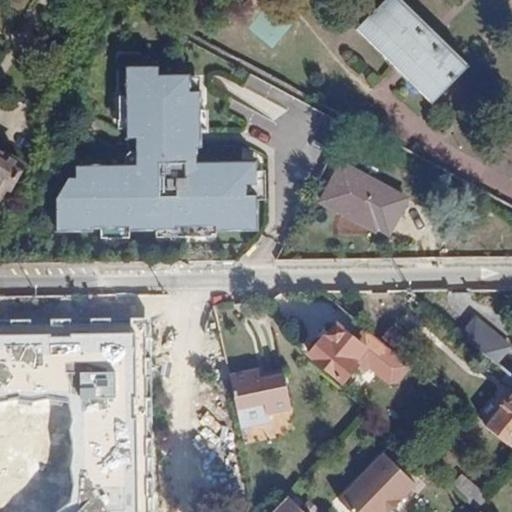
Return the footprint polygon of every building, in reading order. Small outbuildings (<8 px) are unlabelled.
[(433,103),(468,67),(399,0),(386,0),(358,29),(433,103)] [(271,47),(288,29),(268,10),(251,28),(271,47)] [(217,216),(217,220),(259,219),(258,151),(199,152),(199,136),(203,136),(202,80),(192,80),(192,63),(160,64),(160,55),(127,55),(128,127),(137,127),(137,154),(76,154),(76,165),(69,165),(56,188),(58,221),(93,219),(93,216),(130,216),(130,219),(176,219),(176,216),(217,216)] [(0,181),(13,188),(25,164),(0,150),(0,181)] [(397,191),(342,162),(338,168),(320,202),(376,231),(397,191)] [(328,163),(323,171),(310,197),(320,202),(338,168),(328,163)] [(511,330),(511,328),(511,314),(488,292),(480,302),(511,330)] [(464,311),(454,324),(491,353),(501,340),(464,311)] [(414,366),(382,339),(367,327),(356,340),(335,324),(322,339),(320,337),(306,353),(343,383),(357,368),(364,374),(369,368),(389,385),(398,385),(414,366)] [(0,410),(34,442),(83,389),(14,327),(0,342),(0,410)] [(390,328),(382,337),(403,353),(410,344),(390,328)] [(262,372),(228,378),(234,410),(264,404),(266,413),(290,408),(284,376),(264,380),(262,372)] [(511,375),(508,372),(503,380),(511,386),(511,375)] [(511,394),(487,426),(510,444),(511,441),(511,394)] [(393,511),(418,486),(383,453),(339,499),(352,511),(393,511)] [(490,498),(460,474),(450,488),(478,511),(490,498)] [(273,511),(303,511),(288,497),(273,511)]
